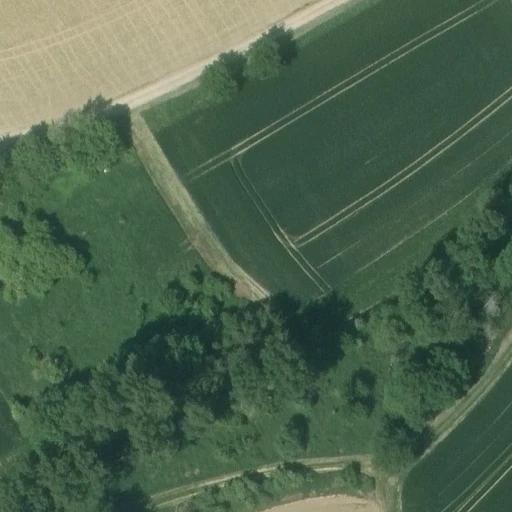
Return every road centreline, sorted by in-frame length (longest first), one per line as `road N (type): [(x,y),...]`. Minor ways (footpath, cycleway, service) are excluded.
road 1 (track): [(337,0),(176,89),(0,146)]
road 2 (track): [(111,511),(236,475),(328,468),(378,474),(390,511)]
road 3 (track): [(378,474),(446,441),(511,377)]
